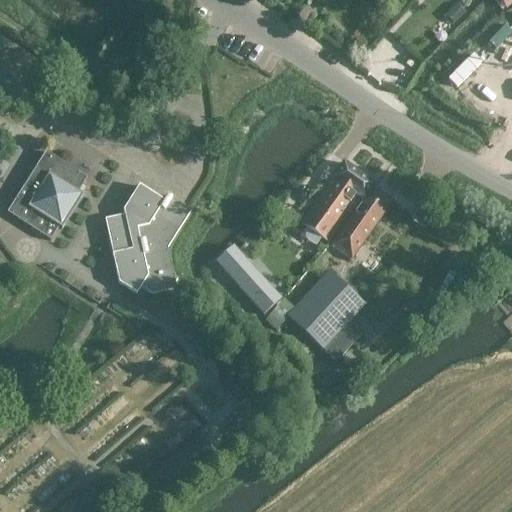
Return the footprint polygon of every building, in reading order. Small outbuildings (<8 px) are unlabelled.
[(511,0),(496,0),(504,9),(511,2),(511,0)] [(82,197),(77,194),(86,179),(45,153),(7,213),(50,241),(58,228),(60,230),(82,197)] [(389,202),(371,190),(374,187),(343,165),(333,179),(334,180),(303,224),(327,241),(354,203),(360,207),(333,245),(350,257),(389,202)] [(112,254),(118,284),(129,291),(134,284),(151,294),(176,289),(174,278),(167,249),(190,210),(166,196),(163,201),(139,186),(124,209),(127,221),(106,225),(107,232),(105,238),(106,247),(112,254)] [(232,248),(216,263),(267,316),(283,299),(232,248)] [(360,334),(349,323),(363,308),(328,276),(286,321),(333,364),(360,334)] [(243,403),(224,419),(242,441),(261,424),(243,403)]
